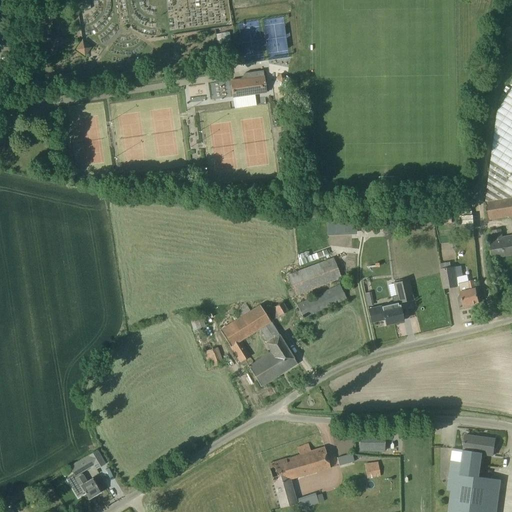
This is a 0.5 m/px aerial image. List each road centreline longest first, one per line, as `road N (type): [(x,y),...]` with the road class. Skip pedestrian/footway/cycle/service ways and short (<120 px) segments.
road 1 (unclassified): [(266,417),(363,358),(511,320)]
road 2 (unclassified): [(266,417),(511,427)]
road 3 (unclassified): [(131,496),(266,417)]
